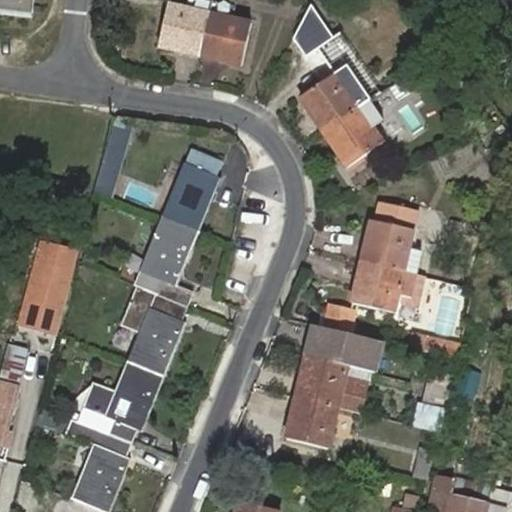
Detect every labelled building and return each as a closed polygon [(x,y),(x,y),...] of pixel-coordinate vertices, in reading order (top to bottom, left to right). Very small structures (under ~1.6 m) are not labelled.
[(0,0),(0,14),(33,18),(34,0),(0,0)] [(200,56),(209,14),(167,6),(158,47),(200,56)] [(249,23),(209,14),(200,56),(240,64),(249,23)] [(325,53),(339,70),(365,49),(351,32),(325,53)] [(360,109),(370,102),(357,84),(347,91),(336,75),(303,100),(325,132),(360,109)] [(384,144),(360,109),(325,132),(349,168),(384,144)] [(133,126),(113,120),(93,195),(113,200),(133,126)] [(194,150),(165,219),(198,231),(220,178),(218,175),(224,162),(194,150)] [(69,206),(74,186),(55,181),(50,201),(69,206)] [(374,222),(364,263),(405,272),(410,250),(414,231),(417,211),(381,203),(377,222),(374,222)] [(198,231),(165,219),(143,273),(163,281),(157,295),(185,307),(192,293),(176,286),(198,231)] [(42,241),(18,326),(54,335),(77,251),(42,241)] [(405,272),(418,276),(423,254),(410,250),(405,272)] [(420,306),(425,277),(418,276),(405,272),(364,263),(355,303),(396,313),(398,302),(420,306)] [(185,307),(157,295),(130,363),(163,376),(185,322),(180,320),(185,307)] [(348,332),(353,311),(332,306),(327,327),(348,332)] [(452,375),(458,344),(443,341),(430,402),(445,405),(451,375),(452,375)] [(7,352),(0,378),(0,443),(3,445),(12,408),(25,357),(7,352)] [(299,398),(339,407),(346,379),(349,365),(309,356),(299,398)] [(163,376),(130,363),(119,389),(92,378),(75,420),(132,443),(137,430),(141,431),(163,376)] [(361,413),(368,385),(346,379),(339,407),(361,413)] [(330,447),(339,407),(299,398),(289,438),(330,447)] [(443,433),(448,410),(424,404),(418,427),(443,433)] [(75,420),(73,419),(67,434),(96,446),(75,497),(109,511),(130,459),(126,458),(132,443),(75,420)] [(423,448),(417,474),(430,477),(435,451),(423,448)] [(490,511),(494,492),(495,490),(439,477),(430,511),(490,511)] [(30,511),(37,484),(24,480),(16,510),(25,511),(30,511)] [(505,511),(509,496),(494,492),(490,511),(505,511)] [(108,511),(109,511),(75,497),(68,511),(108,511)] [(237,511),(281,511),(282,510),(241,501),(237,511)]
